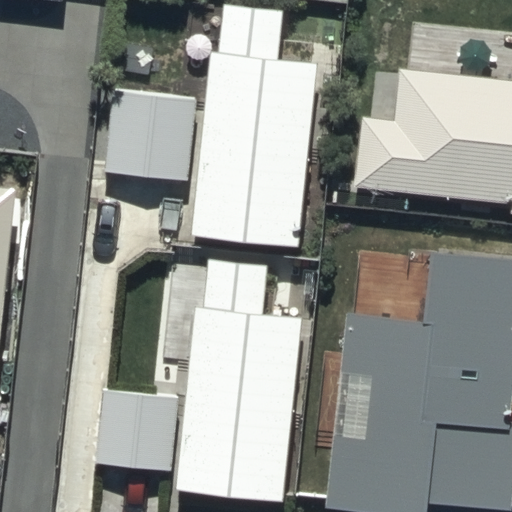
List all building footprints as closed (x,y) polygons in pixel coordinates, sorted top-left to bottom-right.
[(280,7),(222,1),(218,45),(209,44),(191,227),(291,237),(308,61),(275,58),(280,7)] [(363,105),(357,173),(511,189),(511,69),(405,59),(400,109),(363,105)] [(186,176),(196,94),(115,84),(105,166),(186,176)] [(420,316),(345,309),(328,502),(428,511),(429,499),(510,506),(511,479),(511,421),(506,421),(511,349),(511,251),(427,244),(420,316)] [(269,262),(212,257),(207,301),(198,300),(180,482),(281,492),(298,316),(264,313),(269,262)] [(171,475),(181,393),(100,383),(90,465),(171,475)]
